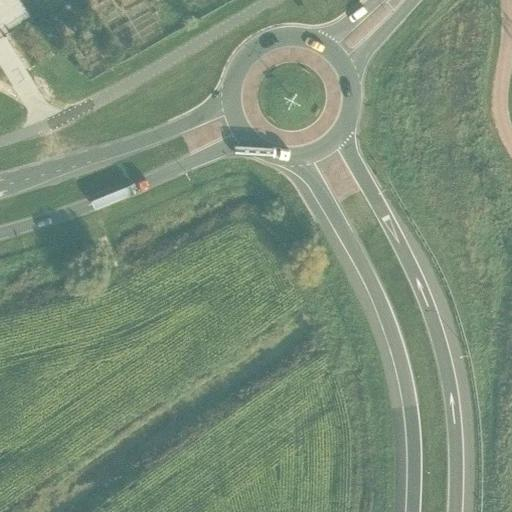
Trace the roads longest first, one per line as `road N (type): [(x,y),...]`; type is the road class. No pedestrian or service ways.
road 1 (motorway): [(455,511),(456,429),(439,335),(342,127)]
road 2 (motorway): [(293,156),(316,183),(391,324),(413,418),(413,511)]
road 3 (primary): [(0,232),(251,142)]
road 4 (primary): [(230,92),(159,135),(0,186)]
road 5 (unknown): [(85,206),(130,320),(116,340),(69,369)]
road 6 (unclassified): [(511,144),(498,114),(507,0)]
